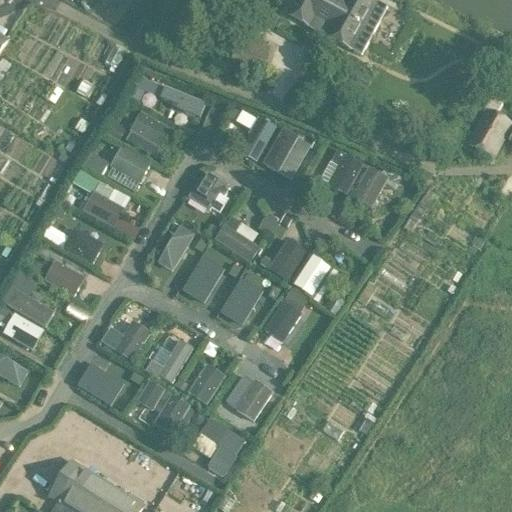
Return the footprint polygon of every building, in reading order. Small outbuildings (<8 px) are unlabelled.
[(362,58),(388,10),(369,0),(345,0),(344,3),(339,0),(296,0),(287,17),(308,28),(311,23),(327,32),(324,37),(362,58)] [(0,54),(8,43),(0,37),(0,54)] [(240,67),(262,72),(269,46),(247,40),(240,67)] [(149,84),(145,94),(160,100),(160,101),(177,109),(176,112),(183,115),(199,122),(205,107),(149,84)] [(511,127),(496,118),(502,107),(487,99),(481,109),(486,112),(468,146),(492,161),(511,127)] [(141,114),(129,134),(159,151),(171,132),(141,114)] [(276,130),(260,121),(240,154),(257,163),(276,130)] [(299,137),(283,128),(263,165),(279,174),(299,137)] [(121,149),(110,169),(140,186),(151,166),(121,149)] [(328,186),(347,197),(363,166),(336,152),(329,165),(337,169),(328,186)] [(369,168),(352,199),(372,210),(389,180),(369,168)] [(83,214),(113,231),(124,211),(108,202),(112,194),(105,190),(107,187),(80,172),(72,186),(92,197),(83,214)] [(198,183),(187,200),(209,213),(219,197),(224,199),(229,190),(208,177),(203,185),(198,183)] [(214,241),(250,265),(260,250),(237,234),(243,225),(232,218),(226,227),(225,226),(214,241)] [(74,230),(63,250),(93,267),(104,246),(74,230)] [(167,234),(151,260),(166,270),(182,243),(167,234)] [(288,241),(268,271),(288,284),(307,255),(288,241)] [(332,270),(313,257),(294,287),(313,299),(332,270)] [(54,263),(43,283),(74,300),(85,280),(54,263)] [(201,268),(181,299),(201,310),(220,279),(201,268)] [(236,283),(217,315),(236,326),(255,295),(236,283)] [(15,291),(6,307),(45,330),(55,314),(15,291)] [(283,305),(264,333),(282,346),(301,317),(283,305)] [(15,316),(3,336),(33,353),(44,333),(15,316)] [(151,336),(132,324),(113,352),(132,365),(151,336)] [(193,351),(179,343),(162,370),(151,364),(145,375),(156,382),(158,379),(172,387),(193,351)] [(26,374),(0,358),(0,377),(18,389),(26,374)] [(225,378),(207,367),(188,396),(206,408),(225,378)] [(92,376),(80,395),(111,413),(123,394),(92,376)] [(245,377),(226,404),(254,424),(273,395),(255,382),(253,384),(245,377)] [(171,398),(149,384),(136,404),(152,414),(155,409),(162,413),(171,398)] [(208,468),(223,478),(245,444),(209,421),(200,436),(220,449),(208,468)] [(258,446),(249,464),(264,472),(273,454),(258,446)] [(141,511),(143,509),(79,469),(57,505),(58,505),(53,511),(141,511)] [(253,486),(246,481),(236,497),(259,511),(265,511),(279,492),(258,477),(253,486)]
